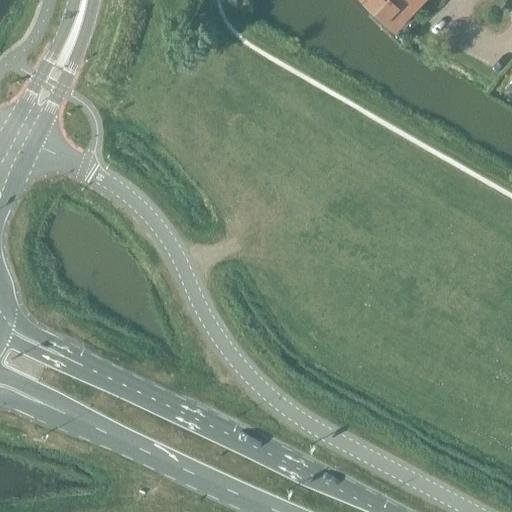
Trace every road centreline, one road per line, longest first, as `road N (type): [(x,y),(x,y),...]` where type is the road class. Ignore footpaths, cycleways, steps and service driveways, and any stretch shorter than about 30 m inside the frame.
road 1 (unclassified): [(473,511),(337,442),(255,382),(218,336),(159,228),(89,170)]
road 2 (primary): [(388,511),(69,358)]
road 3 (primary): [(47,405),(279,511)]
road 4 (tertiary): [(78,19),(8,135)]
road 5 (tertiary): [(32,144),(71,65),(78,19)]
